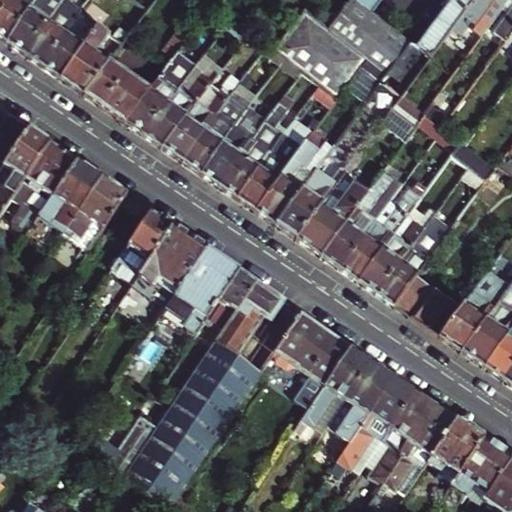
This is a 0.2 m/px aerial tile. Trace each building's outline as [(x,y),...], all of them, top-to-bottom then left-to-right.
[(7,0),(0,11),(0,42),(3,44),(32,3),(27,0),(7,0)] [(21,57),(49,15),(43,10),(50,0),(33,0),(32,3),(3,44),(21,57)] [(39,69),(68,28),(61,23),(71,7),(61,0),(58,0),(49,15),(21,57),(39,69)] [(352,0),(328,32),(304,13),(272,54),(336,102),(344,92),(359,72),(378,86),(398,101),(429,60),(417,50),(371,15),(382,0),(352,0)] [(447,0),(446,1),(451,5),(417,50),(429,60),(450,31),(473,0),(447,0)] [(507,2),(508,0),(473,0),(450,31),(460,38),(470,25),(474,28),(495,1),(503,7),(507,2)] [(511,0),(508,0),(507,2),(511,5),(511,10),(493,35),(504,44),(508,38),(511,33),(511,0)] [(74,32),(68,28),(39,69),(58,81),(95,26),(84,18),(74,32)] [(121,47),(95,26),(58,81),(82,98),(106,65),(96,58),(106,43),(117,51),(121,47)] [(147,92),(122,125),(141,138),(176,92),(180,88),(196,67),(177,54),(147,92)] [(204,56),(196,67),(214,80),(222,69),(204,56)] [(82,98),(122,125),(147,92),(106,65),(82,98)] [(176,92),(141,138),(160,151),(196,103),(209,87),(214,80),(196,67),(180,88),(176,92)] [(363,105),(378,86),(359,72),(344,92),(363,105)] [(353,161),(378,128),(389,114),(398,101),(378,86),(363,105),(333,146),(338,150),(353,161)] [(209,87),(196,103),(205,110),(218,93),(209,87)] [(196,103),(160,151),(180,164),(228,100),(218,93),(205,110),(196,103)] [(249,108),(231,96),(228,100),(180,164),(198,177),(234,129),(246,112),(249,108)] [(198,177),(216,189),(278,105),(268,99),(254,117),(242,134),(234,129),(198,177)] [(398,101),(389,114),(412,132),(415,128),(422,119),(420,118),(398,101)] [(234,201),(269,153),(261,147),(276,127),(287,112),(278,105),(216,189),(234,201)] [(246,112),(234,129),(242,134),(254,117),(246,112)] [(389,114),(378,128),(402,146),(412,132),(389,114)] [(0,160),(21,129),(1,115),(0,115),(0,160)] [(415,128),(434,142),(452,156),(458,147),(438,132),(422,119),(415,128)] [(278,159),(269,153),(234,201),(253,214),(312,134),(302,126),(291,142),(278,159)] [(269,153),(282,136),(284,133),(276,127),(261,147),(269,153)] [(42,143),(21,129),(0,160),(0,168),(7,173),(0,183),(0,205),(18,178),(42,143)] [(272,227),(311,175),(305,169),(325,141),(312,134),(253,214),(272,227)] [(291,142),(282,136),(269,153),(278,159),(291,142)] [(48,195),(70,162),(42,143),(18,178),(29,186),(17,202),(25,207),(12,226),(17,229),(6,245),(11,248),(48,195)] [(449,159),(466,172),(483,185),(492,172),(462,150),(458,147),(452,156),(449,159)] [(293,241),(342,177),(353,161),(338,150),(331,160),(341,167),(330,181),(314,171),(311,175),(272,227),(293,241)] [(43,223),(57,233),(94,179),(70,162),(48,195),(57,202),(43,223)] [(483,185),(476,194),(474,196),(484,203),(489,207),(510,178),(496,167),(492,172),(483,185)] [(466,172),(459,181),(476,194),(483,185),(466,172)] [(381,173),(365,194),(318,258),(337,271),(374,221),(367,216),(390,186),(393,182),(381,173)] [(318,258),(365,194),(342,177),(293,241),(318,258)] [(103,219),(119,196),(94,179),(57,233),(82,250),(103,219)] [(374,221),(381,212),(397,191),(390,186),(367,216),(374,221)] [(119,196),(103,219),(127,236),(143,212),(119,196)] [(474,196),(457,220),(466,227),(484,203),(474,196)] [(133,275),(165,227),(143,212),(127,236),(106,266),(128,282),(133,275)] [(374,221),(337,271),(355,283),(400,225),(381,212),(374,221)] [(411,233),(400,225),(355,283),(373,295),(430,219),(423,215),(411,233)] [(430,219),(373,295),(391,307),(414,277),(435,249),(429,245),(442,227),(430,219)] [(169,292),(198,249),(165,227),(133,275),(146,285),(150,279),(169,292)] [(429,245),(435,249),(448,232),(442,227),(429,245)] [(231,272),(198,249),(169,292),(190,307),(179,323),(191,331),(199,319),(231,272)] [(490,267),(471,293),(481,300),(500,274),(490,267)] [(437,338),(458,353),(496,304),(511,281),(511,272),(509,270),(504,277),(500,274),(481,300),(471,293),(459,308),(437,338)] [(276,302),(231,272),(199,319),(222,336),(158,428),(135,412),(115,442),(102,462),(162,508),(254,370),(241,361),(244,357),(235,351),(258,317),(263,321),(276,302)] [(391,307),(437,338),(459,308),(414,277),(391,307)] [(507,312),(511,304),(511,281),(496,304),(507,312)] [(496,304),(458,353),(484,370),(511,332),(511,304),(507,312),(496,304)] [(343,348),(293,313),(280,332),(267,352),(269,358),(280,366),(287,366),(318,386),(343,348)] [(280,332),(263,321),(258,317),(235,351),(244,357),(241,361),(254,370),(267,352),(280,332)] [(511,367),(511,332),(484,370),(501,382),(511,367)] [(336,383),(345,389),(364,362),(343,348),(318,386),(289,428),(293,431),(299,422),(301,423),(307,414),(312,417),(336,383)] [(343,442),(387,377),(364,362),(345,389),(320,426),(343,442)] [(511,389),(511,367),(501,382),(511,389)] [(351,474),(357,465),(407,391),(387,377),(343,442),(324,469),(333,475),(340,466),(351,474)] [(307,414),(301,423),(315,433),(320,426),(345,389),(336,383),(312,417),(307,414)] [(375,485),(428,406),(407,391),(357,465),(363,470),(360,474),(375,485)] [(417,468),(421,462),(449,420),(428,406),(375,485),(362,504),(367,508),(382,487),(390,492),(393,488),(410,463),(417,468)] [(115,442),(83,420),(71,438),(102,462),(115,442)] [(446,484),(477,439),(449,420),(421,462),(432,470),(429,474),(435,478),(429,486),(440,493),(446,484)] [(7,421),(0,431),(0,436),(14,447),(25,434),(7,421)] [(460,494),(470,480),(485,490),(507,459),(477,439),(446,484),(460,494)] [(511,511),(511,462),(507,459),(485,490),(478,502),(492,511),(511,511)] [(410,463),(393,488),(400,493),(417,468),(410,463)] [(470,480),(460,494),(466,498),(476,505),(478,502),(485,490),(470,480)] [(470,511),(476,505),(466,498),(456,511),(470,511)] [(38,511),(26,503),(19,511),(38,511)]
